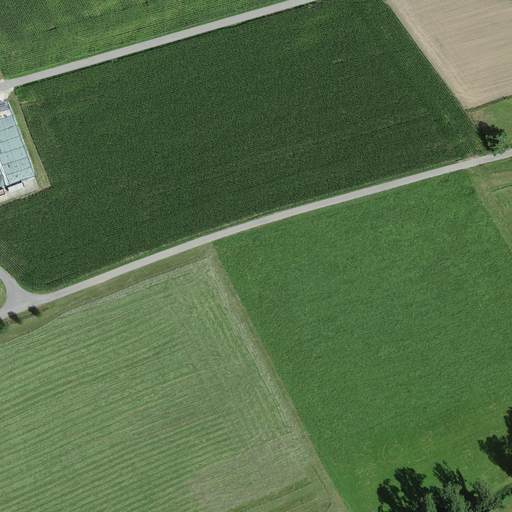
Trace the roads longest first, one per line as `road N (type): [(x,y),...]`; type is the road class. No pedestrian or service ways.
road 1 (unclassified): [(35,304),(251,227),(511,154)]
road 2 (unclassified): [(316,0),(0,90)]
